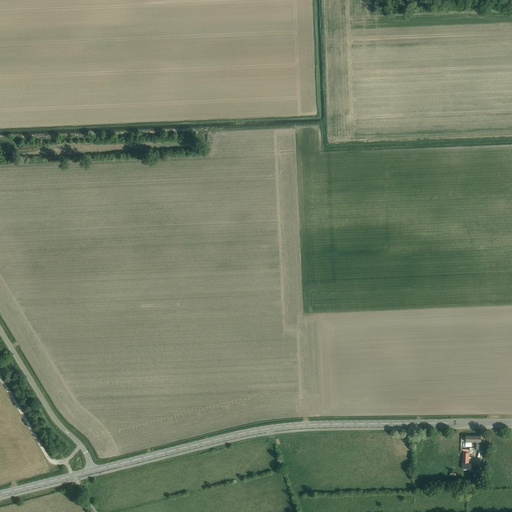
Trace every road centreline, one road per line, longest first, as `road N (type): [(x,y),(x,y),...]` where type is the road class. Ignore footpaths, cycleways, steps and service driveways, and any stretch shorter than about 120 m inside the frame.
road 1 (tertiary): [(91,470),(301,424),(511,422)]
road 2 (tertiary): [(91,470),(0,329)]
